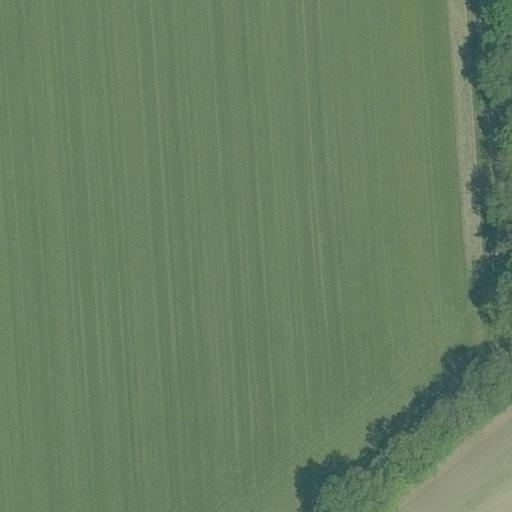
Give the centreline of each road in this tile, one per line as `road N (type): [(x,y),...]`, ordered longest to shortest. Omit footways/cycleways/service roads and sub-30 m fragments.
road 1 (track): [(480,0),(507,364)]
road 2 (track): [(507,364),(320,511)]
